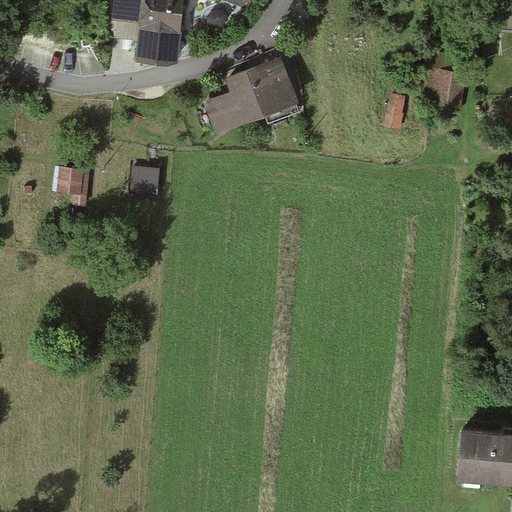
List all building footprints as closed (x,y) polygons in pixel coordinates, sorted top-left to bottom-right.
[(115,0),(114,16),(140,18),(136,58),(177,61),(179,32),(182,0),(115,0)] [(299,94),(282,51),(259,60),(226,73),(231,86),(204,97),(216,129),(263,111),(266,119),(299,106),(295,96),(299,94)] [(460,108),(467,67),(435,62),(429,103),(460,108)] [(408,91),(393,89),(387,122),(402,124),(408,91)] [(157,190),(160,165),(132,162),(129,187),(157,190)] [(87,191),(89,167),(61,165),(59,189),(87,191)] [(511,432),(464,428),(459,479),(511,483),(511,432)]
